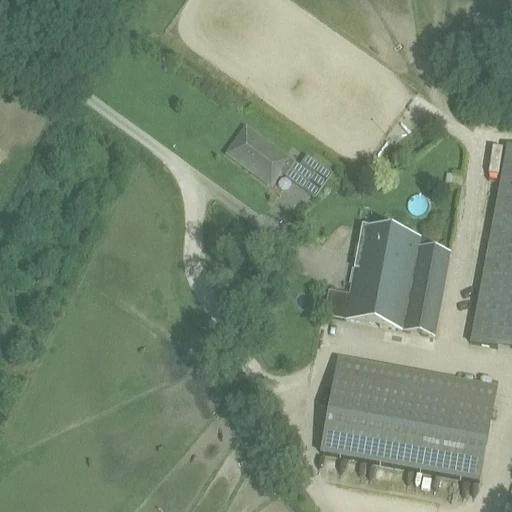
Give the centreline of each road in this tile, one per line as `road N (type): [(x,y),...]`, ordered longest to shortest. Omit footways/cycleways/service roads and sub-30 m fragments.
road 1 (unclassified): [(335,506),(206,291),(195,185),(59,81)]
road 2 (unknown): [(268,392),(307,364),(358,348),(427,351),(485,367),(511,392)]
road 3 (unknown): [(511,468),(486,498),(443,509),(312,468)]
